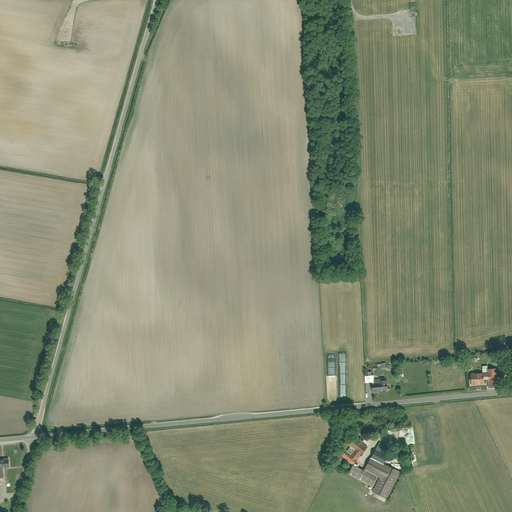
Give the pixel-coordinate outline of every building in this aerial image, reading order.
[(496,387),(494,368),(486,369),(486,371),(487,379),(488,388),(496,387)] [(482,372),(470,373),(471,385),(483,384),(483,380),(482,372)] [(373,383),(372,375),(371,375),(367,376),(364,376),(364,383),(373,383)] [(373,383),(371,383),(372,391),(387,390),(386,381),(386,379),(378,380),(378,382),(373,383)] [(451,413),(441,414),(443,437),(444,437),(445,441),(453,440),(451,413)] [(419,460),(426,459),(422,419),(416,419),(417,428),(416,428),(419,460)] [(438,424),(426,426),(430,455),(441,453),(438,424)] [(401,444),(415,442),(413,427),(400,429),(401,437),(399,438),(401,444)] [(361,455),(367,447),(350,434),(344,442),(346,443),(349,446),(354,449),(361,455)] [(378,441),(373,449),(382,454),(386,445),(378,441)] [(351,464),(357,460),(350,454),(346,450),(342,448),(342,447),(337,453),(343,457),(351,464)] [(361,455),(354,449),(350,454),(357,460),(361,455)] [(373,449),(370,457),(383,464),(387,456),(382,454),(373,449)] [(340,462),(343,457),(337,453),(334,457),(340,462)] [(0,458),(0,477),(3,477),(2,469),(9,468),(8,457),(0,458)] [(378,477),(385,464),(383,464),(370,457),(363,469),(376,476),(378,477)] [(352,463),(347,474),(370,487),(376,476),(363,469),(352,463)] [(371,491),(386,499),(400,472),(385,464),(378,477),(371,491)]
